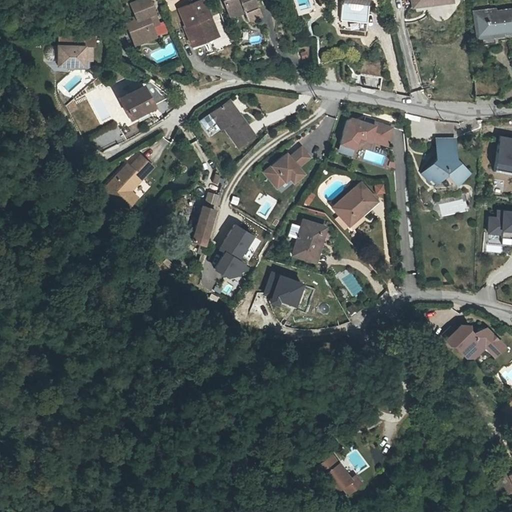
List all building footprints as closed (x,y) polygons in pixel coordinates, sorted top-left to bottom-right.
[(121,25),(127,40),(134,37),(137,45),(152,39),(148,28),(154,25),(144,0),(142,0),(127,6),(132,20),(121,25)] [(188,47),(201,43),(198,35),(211,30),(201,0),(176,9),(182,26),(180,26),(188,47)] [(248,27),(260,22),(250,0),(242,0),(240,1),(239,0),(222,0),(226,7),(223,8),(228,20),(242,14),(245,20),(248,27)] [(372,0),(338,0),(338,2),(343,2),(341,26),(364,28),(367,5),(372,5),(372,0)] [(425,7),(447,4),(445,0),(405,0),(407,14),(426,11),(425,7)] [(511,10),(475,18),(479,39),(495,36),(495,33),(511,29),(511,10)] [(242,14),(228,20),(231,26),(245,20),(242,14)] [(198,35),(201,43),(214,38),(211,30),(198,35)] [(134,37),(127,40),(129,48),(137,45),(134,37)] [(79,50),(52,50),(52,70),(79,70),(79,64),(79,51),(79,50)] [(500,85),(487,85),(474,86),(475,101),(501,100),(500,85)] [(142,93),(117,107),(128,127),(153,114),(142,93)] [(228,105),(225,108),(234,120),(237,118),(228,105)] [(252,138),(237,118),(234,120),(225,108),(224,106),(207,118),(218,133),(221,131),(236,150),(252,138)] [(394,125),(347,114),(338,151),(357,156),(361,138),(389,145),(394,125)] [(115,122),(90,137),(99,152),(124,136),(115,122)] [(511,138),(499,136),(493,170),(511,174),(511,138)] [(437,161),(424,173),(435,184),(445,174),(455,184),(466,173),(455,161),(455,141),(438,140),(437,161)] [(301,165),(311,158),(302,144),(290,152),(289,151),(262,169),(277,191),(306,172),(301,165)] [(136,180),(139,183),(150,171),(138,160),(127,171),(125,168),(100,193),(122,214),(134,202),(127,195),(124,192),(136,180)] [(127,195),(139,183),(136,180),(124,192),(127,195)] [(331,210),(342,223),(355,212),(360,217),(375,204),(359,186),(331,210)] [(382,188),(374,190),(375,198),(383,196),(382,188)] [(204,201),(218,205),(221,194),(208,190),(204,201)] [(484,252),(502,252),(503,245),(511,245),(511,210),(496,210),(496,216),(485,216),(484,252)] [(200,211),(191,247),(203,250),(212,214),(207,213),(200,211)] [(355,212),(342,223),(347,229),(360,217),(355,212)] [(234,221),(220,247),(224,250),(214,267),(236,279),(247,260),(242,257),(256,232),(234,221)] [(315,266),(320,249),(317,248),(322,230),(303,224),(292,258),(315,266)] [(317,248),(320,249),(326,232),(322,230),(317,248)] [(270,298),(297,307),(306,280),(279,271),(270,298)] [(482,351),(486,354),(495,345),(483,332),(480,334),(473,334),(467,333),(467,330),(458,329),(456,332),(458,334),(453,339),(451,337),(448,332),(432,348),(442,358),(451,350),(462,361),(471,361),(482,351)] [(501,350),(495,345),(486,354),(491,360),(501,350)] [(511,404),(500,416),(511,427),(511,426),(511,404)] [(345,478),(332,462),(322,470),(326,476),(322,480),(325,484),(330,480),(334,486),(345,478)]
